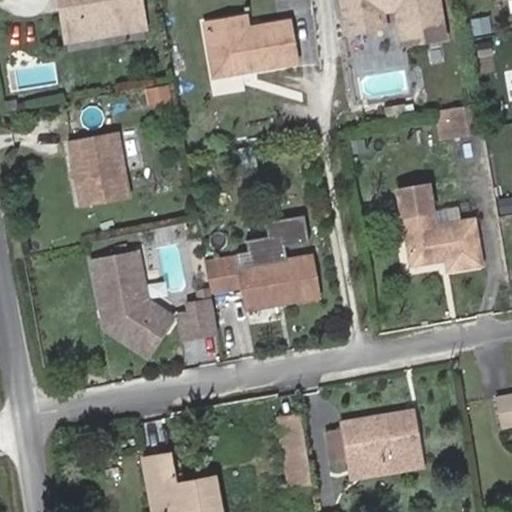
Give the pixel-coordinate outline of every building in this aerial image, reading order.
[(139,23),(134,0),(54,0),(60,36),(139,23)] [(339,0),(345,29),(382,22),(379,6),(394,4),(400,39),(442,32),(436,0),(339,0)] [(238,14),(221,17),(223,29),(241,26),(238,14)] [(221,17),(198,21),(208,73),(289,60),(283,19),(223,29),(221,17)] [(156,104),(171,102),(169,86),(154,90),(156,104)] [(479,101),(437,109),(439,119),(449,117),(451,133),(484,128),(479,101)] [(441,134),(451,133),(449,117),(439,119),(441,134)] [(112,134),(63,144),(76,210),(125,200),(112,134)] [(247,146),(233,148),(235,169),(251,167),(247,146)] [(425,186),(397,190),(409,265),(442,259),(444,269),(476,264),(470,221),(432,227),(425,186)] [(135,303),(125,256),(80,264),(93,330),(137,359),(161,320),(135,303)] [(232,258),(200,262),(202,277),(235,272),(241,310),(243,309),(245,324),(277,319),(274,305),(310,299),(303,259),(234,270),(232,258)] [(237,290),(235,272),(202,277),(206,295),(237,290)] [(190,341),(213,337),(206,295),(199,297),(201,306),(184,309),(190,341)] [(178,343),(190,341),(184,318),(174,320),(178,343)] [(511,424),(511,390),(511,391),(494,393),(499,426),(511,424)] [(279,432),(304,428),(302,414),(301,413),(300,405),(275,409),(279,432)] [(351,464),(418,454),(412,411),(344,421),(345,430),(349,457),(351,464)] [(286,483),(312,478),(308,456),(307,447),(304,428),(279,432),(286,483)] [(334,459),(349,457),(345,430),(330,432),(334,459)] [(171,448),(141,453),(150,503),(151,507),(152,509),(146,510),(146,511),(220,511),(214,473),(177,479),(171,448)] [(422,474),(418,454),(351,464),(353,484),(422,474)]
